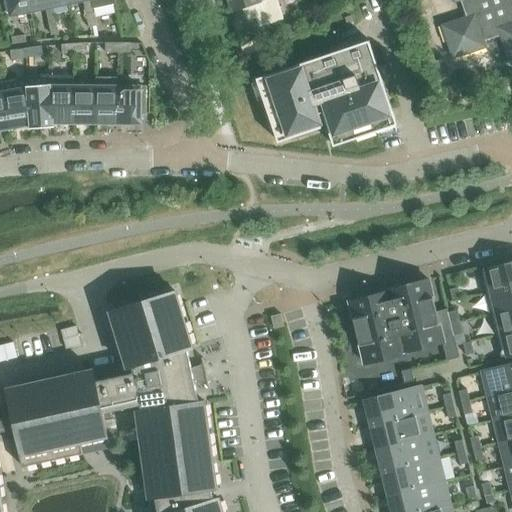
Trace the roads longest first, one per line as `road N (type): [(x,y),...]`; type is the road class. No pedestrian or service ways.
road 1 (residential): [(511,147),(387,177),(208,162)]
road 2 (residential): [(260,269),(201,251),(0,294)]
road 3 (residential): [(260,269),(233,321),(268,511)]
road 4 (residential): [(353,511),(302,282)]
road 5 (residential): [(511,237),(302,282)]
road 6 (residential): [(208,162),(0,171)]
road 7 (residential): [(208,162),(145,0)]
